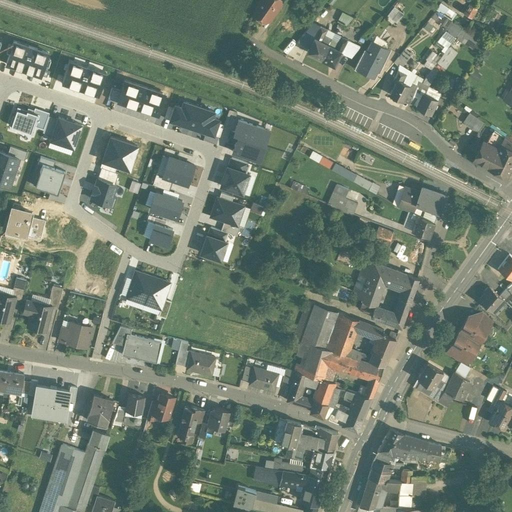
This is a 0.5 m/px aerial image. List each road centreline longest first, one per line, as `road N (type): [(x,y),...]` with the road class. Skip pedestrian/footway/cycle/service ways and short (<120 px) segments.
road 1 (residential): [(366,440),(185,381),(0,349)]
road 2 (residential): [(103,113),(212,151),(174,265),(68,207)]
road 3 (residential): [(511,191),(471,170),(405,116),(246,40)]
road 4 (secondary): [(511,212),(432,323),(375,421)]
road 5 (residential): [(375,421),(511,454)]
